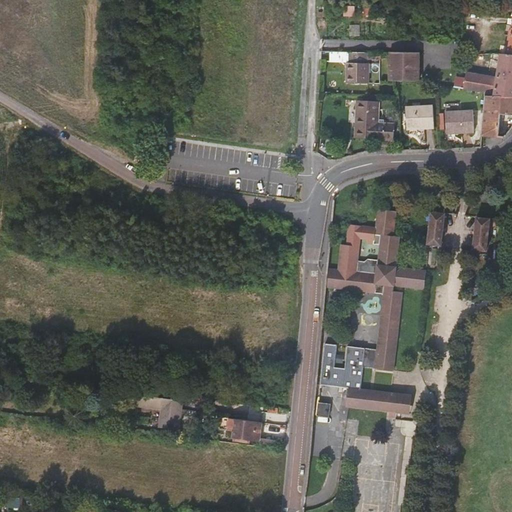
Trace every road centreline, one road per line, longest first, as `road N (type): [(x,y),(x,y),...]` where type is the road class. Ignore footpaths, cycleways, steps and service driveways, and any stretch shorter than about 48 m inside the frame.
road 1 (unclassified): [(314,217),(144,191),(0,99)]
road 2 (tertiary): [(313,262),(291,511)]
road 3 (residential): [(511,143),(468,159),(344,168),(327,182),(314,217)]
